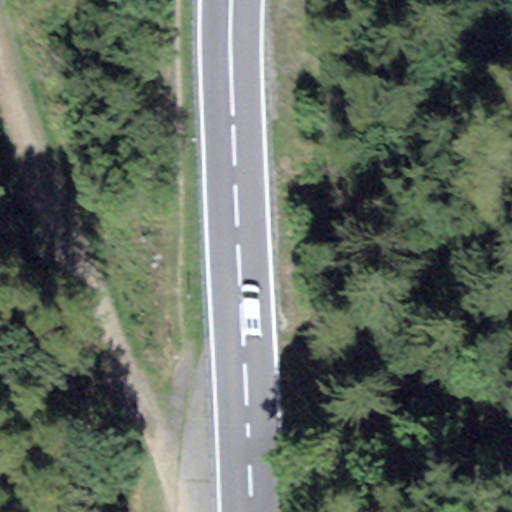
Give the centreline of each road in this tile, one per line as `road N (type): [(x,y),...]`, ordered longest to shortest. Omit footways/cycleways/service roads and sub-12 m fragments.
road 1 (secondary): [(253,511),(232,0)]
road 2 (track): [(180,511),(158,422),(98,258),(38,139)]
